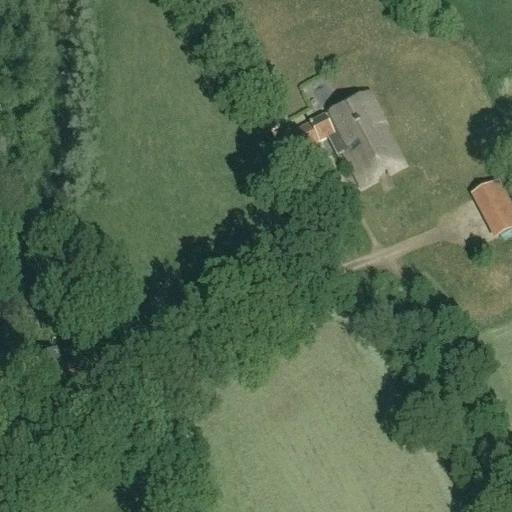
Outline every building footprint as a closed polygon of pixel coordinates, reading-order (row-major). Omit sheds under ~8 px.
[(329,89),(313,91),(316,108),(331,106),(329,89)] [(286,140),(296,157),(327,140),(337,158),(344,155),(362,189),(377,180),(372,171),(383,165),(388,174),(404,166),(382,124),(384,123),(369,95),(286,140)] [(269,134),(284,126),(278,116),(263,124),(269,134)] [(496,185),(474,197),(480,207),(502,196),(496,185)] [(511,231),(511,217),(491,229),(497,240),(511,231)] [(92,342),(60,357),(75,390),(107,376),(92,342)] [(63,397),(55,380),(49,370),(31,380),(38,391),(51,417),(65,410),(68,408),(63,397)]
